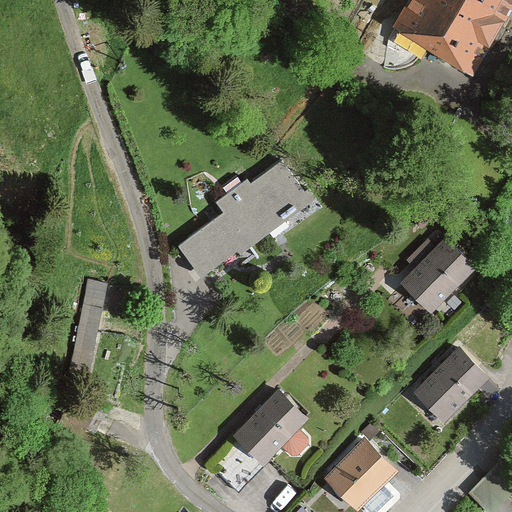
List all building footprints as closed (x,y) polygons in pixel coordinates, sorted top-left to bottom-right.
[(511,1),(511,0),(409,0),(397,22),(475,67),(511,1)] [(164,18),(143,39),(158,54),(179,33),(164,18)] [(233,249),(238,256),(312,200),(283,162),(256,182),(251,176),(218,201),(225,210),(181,243),(203,272),(233,249)] [(475,263),(448,236),(437,247),(429,239),(409,259),(416,265),(401,280),(431,309),(475,263)] [(89,370),(107,279),(87,275),(69,366),(89,370)] [(461,344),(416,389),(444,416),(489,372),(461,344)] [(308,416),(276,388),(234,435),(265,463),(308,416)] [(397,464),(364,434),(326,475),(358,505),(397,464)]
